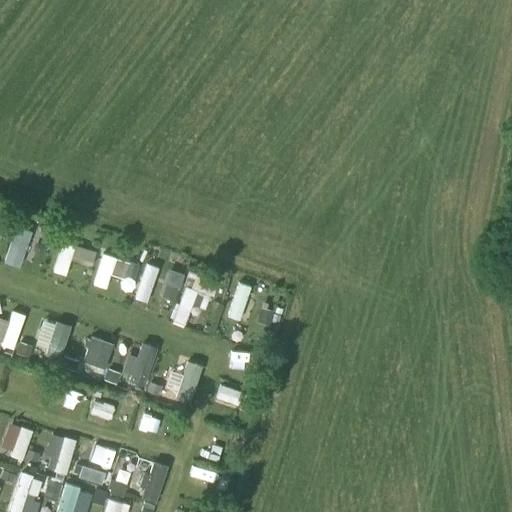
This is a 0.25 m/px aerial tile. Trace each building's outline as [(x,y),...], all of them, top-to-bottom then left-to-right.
[(16,225),(3,261),(18,266),(31,231),(16,225)] [(43,235),(40,243),(50,246),(53,238),(43,235)] [(63,240),(53,271),(65,275),(75,244),(63,240)] [(89,249),(84,264),(91,266),(95,251),(89,249)] [(103,253),(93,283),(105,287),(115,257),(103,253)] [(128,261),(124,274),(134,278),(139,265),(128,261)] [(147,262),(135,296),(146,300),(158,266),(147,262)] [(188,272),(183,286),(184,287),(190,289),(195,274),(188,272)] [(166,284),(162,296),(173,300),(177,288),(166,284)] [(184,287),(171,320),(182,324),(190,304),(195,291),(190,289),(184,287)] [(195,291),(190,304),(197,307),(202,294),(195,291)] [(260,308),(256,322),(269,325),(272,311),(260,308)] [(11,310),(0,343),(0,344),(13,349),(25,315),(11,310)] [(272,314),(270,322),(278,324),(280,316),(272,314)] [(55,320),(44,355),(59,359),(70,325),(55,320)] [(91,337),(82,362),(94,366),(102,341),(91,337)] [(19,343),(16,353),(27,357),(31,347),(19,343)] [(64,357),(61,366),(74,371),(77,361),(64,357)] [(132,358),(126,376),(128,377),(137,380),(143,362),(132,358)] [(186,361),(174,399),(189,404),(201,366),(186,361)] [(107,370),(104,379),(116,384),(119,374),(107,370)] [(148,383),(146,390),(159,395),(162,388),(148,383)] [(220,385),(215,398),(242,407),(247,394),(220,385)] [(20,426),(9,456),(20,460),(31,430),(20,426)] [(63,436),(53,471),(64,474),(75,440),(63,436)] [(103,443),(90,482),(104,487),(117,447),(103,443)] [(28,452),(26,458),(36,461),(38,455),(28,452)] [(148,474),(143,472),(138,486),(143,488),(140,497),(155,502),(167,466),(153,461),(148,474)] [(3,471),(0,478),(11,482),(13,475),(3,471)] [(21,472),(8,511),(9,511),(20,511),(26,494),(31,478),(32,476),(21,472)] [(31,478),(26,494),(36,497),(41,482),(31,478)] [(48,480),(45,490),(59,494),(61,484),(48,480)] [(110,480),(107,489),(111,490),(110,493),(121,497),(125,485),(110,480)] [(64,485),(55,511),(71,511),(78,490),(64,485)] [(94,489),(89,503),(102,507),(107,493),(94,489)] [(108,499),(104,511),(118,511),(121,503),(108,499)] [(121,503),(118,511),(126,511),(129,504),(122,502),(121,503)] [(143,502),(141,508),(151,511),(153,505),(143,502)]
